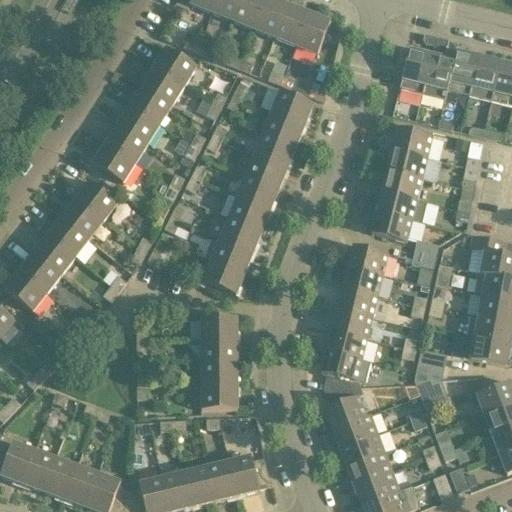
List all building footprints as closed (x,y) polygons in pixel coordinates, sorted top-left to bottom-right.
[(179,0),(175,9),(182,12),(187,0),(179,0)] [(211,16),(217,0),(191,0),(189,7),(211,16)] [(232,24),(241,0),(217,0),(211,16),(232,24)] [(253,33),(265,0),(241,0),(232,24),(253,33)] [(274,41),(287,8),(267,0),(265,0),(253,33),(274,41)] [(295,50),(308,16),(287,8),(274,41),(295,50)] [(308,16),(295,50),(317,58),(330,25),(308,16)] [(434,49),(436,40),(424,37),(422,43),(425,47),(434,49)] [(436,40),(434,49),(443,52),(447,49),(448,43),(436,40)] [(195,56),(198,47),(187,42),(183,51),(195,56)] [(198,47),(195,56),(207,61),(211,52),(198,47)] [(166,51),(153,71),(184,91),(196,71),(166,51)] [(422,97),(432,58),(409,53),(399,92),(422,97)] [(444,103),(456,55),(455,54),(453,63),(432,58),(422,97),(444,103)] [(468,99),(478,60),(456,55),(444,103),(445,103),(447,94),(468,99)] [(237,73),(241,64),(229,59),(225,68),(237,73)] [(491,105),(500,65),(478,60),(468,99),(491,105)] [(241,64),(237,73),(250,77),(253,69),(241,64)] [(511,109),(511,68),(500,65),(491,105),(511,109)] [(141,90),(171,110),(184,91),(153,71),(141,90)] [(267,85),(279,89),(283,81),(271,76),(267,85)] [(283,81),(279,89),(291,94),(295,85),(283,81)] [(171,110),(141,90),(129,110),(159,129),(171,110)] [(238,90),(232,101),(242,106),(247,94),(238,90)] [(279,95),(270,117),(304,130),(313,108),(279,95)] [(211,109),(220,114),(226,102),(217,98),(211,109)] [(236,117),(242,106),(232,101),(226,112),(236,117)] [(393,116),(410,119),(412,107),(395,103),(393,116)] [(220,114),(211,109),(205,121),(214,125),(220,114)] [(117,129),(147,148),(159,129),(129,110),(117,129)] [(262,138),(295,151),(304,130),(270,117),(262,138)] [(453,129),(450,125),(439,123),(437,131),(451,134),(453,129)] [(105,148),(135,167),(147,148),(117,129),(105,148)] [(212,142),(221,146),(227,135),(217,130),(212,142)] [(392,153),(427,162),(432,140),(397,131),(392,153)] [(482,141),(484,133),(473,131),(469,133),(468,138),(482,141)] [(505,138),(494,136),(484,133),(482,141),(495,144),(504,146),(505,138)] [(190,150),(199,154),(205,143),(196,138),(190,150)] [(253,159),(287,172),(295,151),(262,138),(253,159)] [(221,146),(212,142),(206,153),(215,158),(221,146)] [(468,145),(456,142),(454,151),(466,154),(468,145)] [(135,167),(105,148),(92,168),(123,187),(135,167)] [(199,154),(190,150),(184,161),(193,166),(199,154)] [(427,162),(392,153),(387,174),(422,183),(427,162)] [(245,180),(278,193),(287,172),(253,159),(245,180)] [(465,171),(478,173),(479,163),(467,161),(465,171)] [(191,182),(200,187),(206,175),(197,171),(191,182)] [(478,173),(465,171),(463,181),(476,183),(478,173)] [(422,183),(387,174),(381,195),(416,204),(422,183)] [(169,190),(178,195),(184,183),(175,179),(169,190)] [(236,201),(270,214),(278,193),(245,180),(236,201)] [(200,187),(191,182),(185,194),(194,198),(200,187)] [(74,203),(103,226),(117,207),(89,185),(74,203)] [(178,195),(169,190),(163,202),(172,206),(178,195)] [(416,204),(381,195),(376,216),(411,225),(421,227),(426,208),(416,205),(416,204)] [(228,222),(261,236),(270,214),(236,201),(228,222)] [(60,221),(89,244),(103,226),(74,203),(60,221)] [(457,213),(470,216),(471,206),(459,203),(457,213)] [(170,223),(179,227),(185,216),(176,211),(170,223)] [(470,216),(457,213),(455,224),(468,226),(470,216)] [(411,225),(376,216),(371,238),(406,246),(411,226),(421,229),(421,227),(411,225)] [(89,244),(60,221),(46,239),(75,261),(89,244)] [(219,243),(253,257),(261,236),(228,222),(219,243)] [(179,227),(170,223),(164,234),(173,239),(179,227)] [(32,257),(61,279),(75,261),(46,239),(32,257)] [(511,282),(511,259),(503,258),(505,246),(473,240),(470,253),(484,256),(480,276),(511,282)] [(136,253),(146,257),(151,246),(142,241),(136,253)] [(211,264),(244,277),(253,257),(219,243),(211,264)] [(414,256),(436,261),(438,249),(416,244),(414,256)] [(347,271),(382,280),(387,258),(353,249),(347,271)] [(146,257),(136,253),(131,264),(140,269),(146,257)] [(155,272),(162,260),(153,255),(146,267),(155,272)] [(436,261),(414,256),(411,269),(433,274),(436,261)] [(18,275),(47,297),(61,279),(32,257),(18,275)] [(244,277),(211,264),(202,285),(235,299),(244,277)] [(451,272),(439,269),(436,281),(434,289),(447,292),(451,272)] [(342,292),(377,301),(382,280),(347,271),(342,292)] [(47,297),(18,275),(4,293),(32,316),(47,297)] [(473,297),(511,304),(511,282),(480,276),(480,277),(477,277),(473,297)] [(111,290),(119,296),(127,286),(118,280),(111,290)] [(73,317),(88,301),(68,284),(54,300),(73,317)] [(119,296),(111,290),(102,300),(111,307),(119,296)] [(337,313),(372,322),(377,301),(342,292),(337,313)] [(478,320),(511,326),(511,304),(473,297),(473,299),(482,300),(478,320)] [(412,310),(424,313),(427,302),(414,299),(412,310)] [(430,310),(442,313),(444,305),(432,302),(430,310)] [(424,313),(412,310),(410,319),(422,322),(424,313)] [(442,313),(430,310),(428,319),(441,322),(442,313)] [(0,340),(14,326),(0,312),(0,340)] [(332,334),(366,343),(372,322),(337,313),(332,334)] [(83,325),(91,332),(99,322),(91,315),(83,325)] [(466,340),(509,348),(511,332),(511,326),(478,320),(478,321),(469,320),(466,340)] [(201,345),(237,345),(237,321),(201,322),(201,345)] [(91,332),(83,325),(74,336),(83,342),(91,332)] [(136,345),(147,345),(147,332),(136,332),(136,345)] [(326,355),(361,364),(366,343),(332,334),(326,355)] [(75,344),(68,338),(58,350),(65,356),(75,344)] [(509,348),(466,340),(462,361),(505,370),(509,348)] [(403,352),(415,355),(418,344),(405,342),(403,352)] [(147,345),(136,345),(136,358),(147,358),(147,345)] [(237,345),(201,345),(201,368),(237,367),(237,345)] [(415,355),(403,352),(401,362),(413,364),(415,355)] [(418,367),(444,372),(446,359),(421,353),(418,367)] [(369,367),(361,365),(361,364),(326,355),(321,377),(327,378),(323,393),(324,394),(360,392),(358,387),(364,388),(369,367)] [(237,367),(201,368),(201,390),(237,390),(237,367)] [(444,372),(418,367),(414,384),(441,384),(444,372)] [(35,377),(43,384),(52,375),(44,368),(35,377)] [(43,384),(35,377),(26,387),(33,394),(43,384)] [(137,391),(147,391),(147,378),(137,378),(137,391)] [(441,384),(414,384),(427,417),(450,409),(441,384)] [(484,419),(511,408),(511,391),(510,386),(476,398),(484,419)] [(237,390),(201,390),(201,414),(237,414),(237,390)] [(147,391),(137,391),(137,404),(147,404),(147,391)] [(365,420),(358,400),(362,398),(360,392),(324,394),(330,410),(324,412),(332,433),(365,420)] [(65,411),(68,401),(55,396),(52,406),(65,411)] [(4,411),(12,418),(20,409),(13,402),(4,411)] [(12,418),(4,411),(0,407),(0,424),(3,427),(12,418)] [(98,423),(102,413),(87,408),(83,418),(98,423)] [(511,408),(484,419),(491,438),(511,430),(511,408)] [(411,425),(423,421),(419,411),(407,416),(411,425)] [(102,413),(98,423),(107,427),(110,417),(102,413)] [(365,420),(332,433),(339,452),(377,438),(370,418),(365,420)] [(423,421),(411,425),(414,435),(426,430),(423,421)] [(206,433),(219,433),(219,422),(206,423),(206,433)] [(172,425),(173,436),(186,436),(185,424),(172,425)] [(173,436),(172,425),(159,426),(160,437),(173,436)] [(511,452),(511,430),(491,438),(499,457),(511,452)] [(339,452),(347,471),(385,457),(377,438),(339,452)] [(442,457),(454,453),(450,445),(439,449),(442,457)] [(0,478),(0,479),(22,487),(34,454),(12,446),(10,451),(0,446),(0,478)] [(425,464),(437,459),(433,449),(421,454),(425,464)] [(511,452),(499,457),(506,478),(511,476),(511,452)] [(454,453),(442,457),(445,465),(457,461),(454,453)] [(34,454),(22,487),(43,495),(55,462),(34,454)] [(347,471),(354,490),(392,476),(385,457),(347,471)] [(437,459),(425,464),(429,473),(441,468),(437,459)] [(250,460),(227,465),(236,500),(259,495),(258,493),(271,490),(263,462),(251,465),(250,460)] [(55,462),(43,495),(64,503),(77,469),(55,462)] [(236,500),(227,465),(205,470),(214,505),(236,500)] [(77,469),(64,503),(86,511),(98,477),(77,469)] [(214,505),(205,470),(183,476),(192,511),(214,505)] [(457,497),(469,493),(461,472),(449,476),(457,497)] [(186,511),(192,511),(183,476),(161,481),(168,511),(186,511)] [(392,476),(354,490),(361,510),(395,498),(412,491),(411,490),(410,491),(407,484),(396,488),(392,476)] [(120,485),(98,477),(86,511),(87,511),(127,511),(129,495),(118,491),(120,485)] [(440,504),(452,499),(444,478),(432,482),(440,504)] [(140,492),(129,495),(127,511),(168,511),(161,481),(138,487),(140,492)] [(361,511),(417,511),(419,511),(412,491),(395,498),(361,510),(361,511)]
